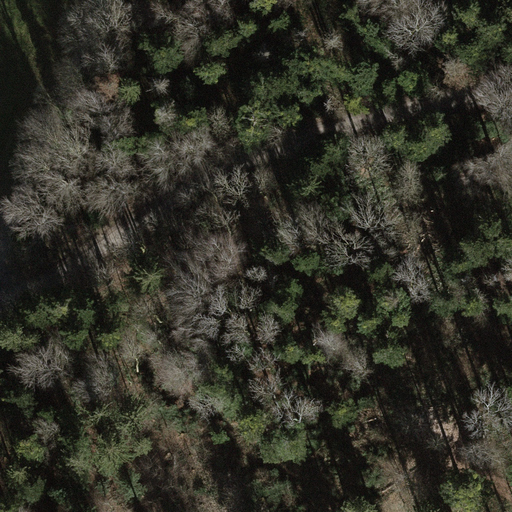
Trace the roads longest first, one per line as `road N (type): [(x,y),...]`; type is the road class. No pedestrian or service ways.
road 1 (track): [(0,301),(33,289),(219,170),(511,83)]
road 2 (track): [(104,0),(0,240)]
